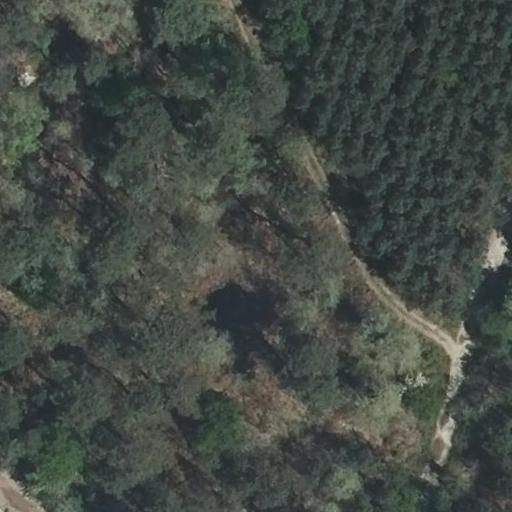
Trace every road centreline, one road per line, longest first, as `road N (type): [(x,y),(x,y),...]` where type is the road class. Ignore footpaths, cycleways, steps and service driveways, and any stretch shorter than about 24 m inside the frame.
road 1 (track): [(480,342),(382,293),(237,0)]
road 2 (track): [(511,248),(430,511)]
